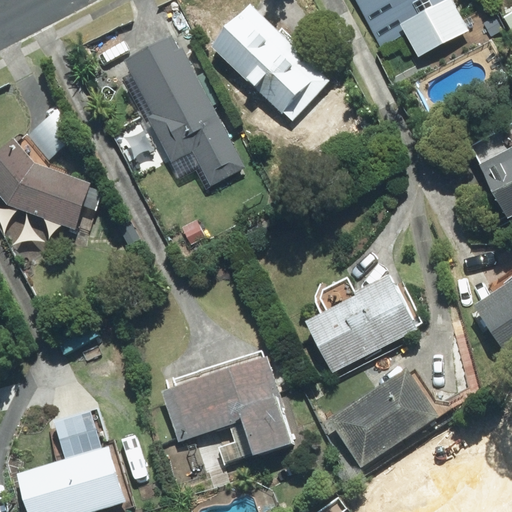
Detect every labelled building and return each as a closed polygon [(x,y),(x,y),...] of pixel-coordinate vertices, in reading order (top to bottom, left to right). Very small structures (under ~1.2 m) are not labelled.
[(351,0),(380,51),(402,39),(416,64),(467,36),(447,0),(351,0)] [(238,80),(236,83),(258,103),(262,98),(294,126),(329,86),(248,14),(211,56),(238,80)] [(244,172),(173,43),(125,70),(152,120),(146,123),(170,166),(189,156),(209,191),(244,172)] [(511,225),(511,129),(464,155),(504,230),(511,225)] [(36,173),(11,146),(0,156),(0,202),(9,212),(87,238),(101,195),(36,173)] [(313,299),(323,319),(302,329),(329,383),(416,340),(389,286),(357,302),(348,282),(313,299)] [(511,358),(511,289),(472,314),(504,364),(511,358)] [(177,450),(229,434),(233,448),(218,452),(223,469),(245,462),(247,467),(294,453),(267,366),(161,398),(177,450)] [(435,422),(407,378),(330,426),(358,470),(435,422)] [(511,511),(511,451),(494,454),(500,497),(464,502),(465,511),(511,511)] [(111,511),(123,509),(107,455),(15,483),(23,511),(111,511)]
